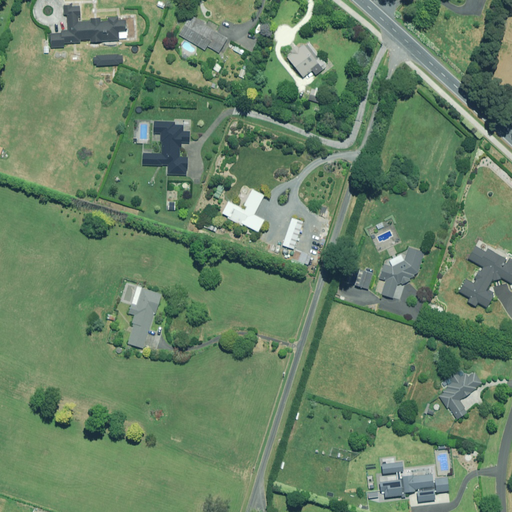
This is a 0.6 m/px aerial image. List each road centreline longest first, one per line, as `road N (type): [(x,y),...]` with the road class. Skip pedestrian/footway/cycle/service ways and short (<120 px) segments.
road 1 (residential): [(404,38),(249,511)]
road 2 (residential): [(404,38),(511,137)]
